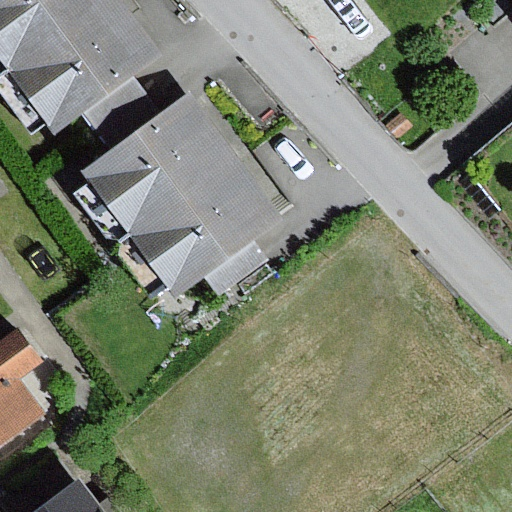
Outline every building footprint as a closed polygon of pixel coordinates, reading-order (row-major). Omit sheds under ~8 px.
[(0,0),(0,41),(15,63),(101,0),(0,0)] [(165,51),(127,0),(101,0),(15,63),(61,126),(165,51)] [(191,90),(90,164),(134,227),(238,152),(191,90)] [(400,115),(385,128),(397,142),(412,129),(400,115)] [(285,216),(238,152),(134,227),(181,291),(208,270),(256,236),(285,216)] [(256,236),(208,270),(223,290),(270,257),(256,236)] [(0,445),(51,406),(26,373),(51,354),(26,321),(2,339),(0,335),(0,445)] [(113,511),(85,473),(32,511),(113,511)]
